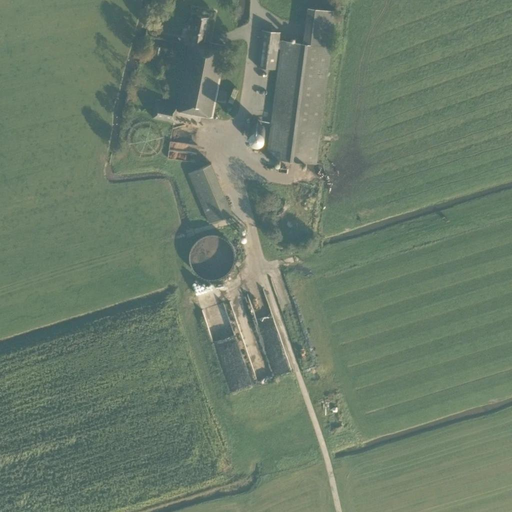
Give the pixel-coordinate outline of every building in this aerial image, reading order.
[(307,8),(302,44),(278,41),(279,33),(262,31),(257,67),(275,69),(277,49),(280,50),(266,157),(316,163),(335,11),(307,8)] [(211,117),(225,47),(203,43),(208,18),(196,15),(194,25),(192,24),(191,30),(193,30),(189,48),(187,48),(176,105),(156,101),(152,118),(174,122),(176,110),(211,117)] [(256,99),(268,100),(271,71),(259,70),(256,99)] [(260,123),(259,121),(261,121),(266,120),(257,103),(249,105),(254,124),(253,125),(252,126),(251,127),(250,129),(250,131),(250,132),(251,134),(252,136),(253,137),(255,138),(256,138),(258,138),(260,138),(262,137),(263,136),(264,135),(265,133),(265,132),(265,130),(264,126),(263,125),(262,124),(260,123)] [(232,213),(212,163),(188,173),(209,223),(232,213)] [(232,267),(229,235),(195,238),(197,270),(232,267)]
